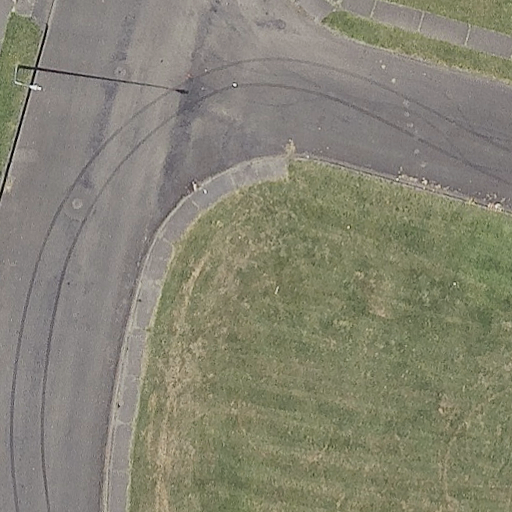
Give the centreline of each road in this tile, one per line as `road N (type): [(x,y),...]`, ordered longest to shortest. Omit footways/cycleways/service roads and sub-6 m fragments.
road 1 (residential): [(33,511),(37,386),(120,38)]
road 2 (residential): [(120,38),(511,150)]
